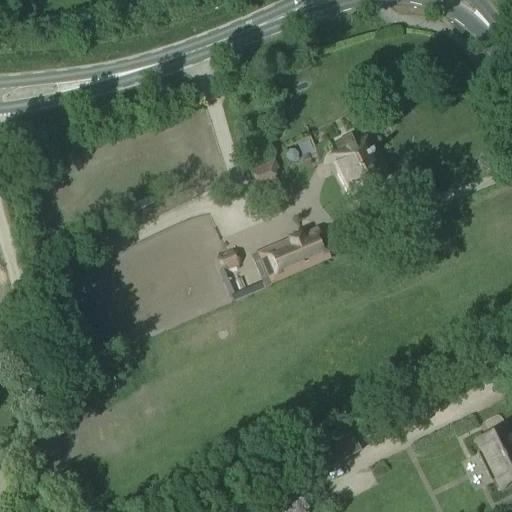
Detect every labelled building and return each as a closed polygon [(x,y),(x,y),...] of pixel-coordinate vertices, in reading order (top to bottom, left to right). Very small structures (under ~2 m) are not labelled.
[(367,141),(332,159),(352,198),(381,183),(369,159),(375,157),(367,141)] [(275,162),(251,172),(258,188),(282,178),(275,162)] [(317,231),(257,257),(270,286),(330,260),(317,231)] [(219,258),(216,265),(219,271),(225,274),(238,268),(240,262),(237,255),(231,253),(219,258)] [(511,439),(507,429),(475,445),(479,454),(476,455),(491,485),(493,483),(498,492),(501,490),(502,492),(511,486),(511,439)] [(361,452),(349,430),(311,451),(323,473),(361,452)]
